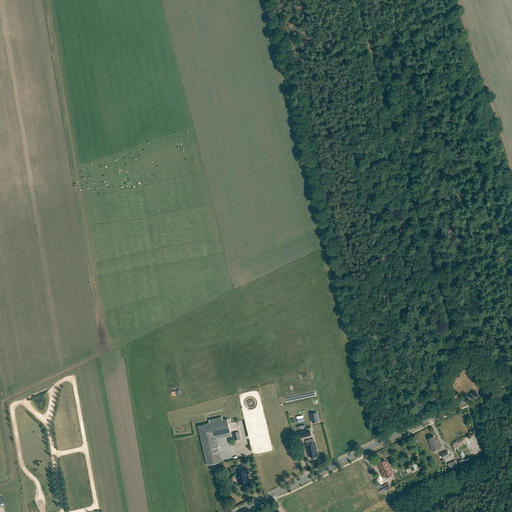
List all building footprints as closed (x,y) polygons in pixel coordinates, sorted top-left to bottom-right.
[(319,421),(316,412),(310,414),(312,423),(319,421)] [(198,426),(207,465),(222,462),(216,437),(231,434),(227,419),(198,426)] [(240,439),(239,431),(236,432),(236,429),(232,430),(233,440),(240,439)] [(308,436),(306,430),(297,432),(299,438),(308,436)] [(468,448),(478,445),(474,434),(464,438),(468,448)] [(427,439),(429,443),(431,447),(430,448),(432,452),(441,448),(437,439),(435,440),(434,436),(427,439)] [(315,443),(305,445),(308,457),(310,456),(311,458),(318,456),(315,443)] [(440,454),(442,459),(450,456),(447,451),(440,454)] [(378,466),(382,472),(381,472),(383,477),(386,476),(386,477),(387,478),(391,476),(391,475),(391,474),(392,473),(387,462),(385,462),(384,460),(379,463),(380,465),(378,466)] [(455,461),(447,464),(450,470),(455,468),(454,466),(457,465),(455,461)] [(419,462),(409,467),(412,471),(421,467),(419,462)] [(247,468),(236,471),(238,478),(238,481),(239,482),(239,484),(242,483),(249,482),(248,475),(249,475),(247,468)] [(381,487),(380,488),(382,492),(384,491),(385,494),(390,491),(386,484),(381,487)]
